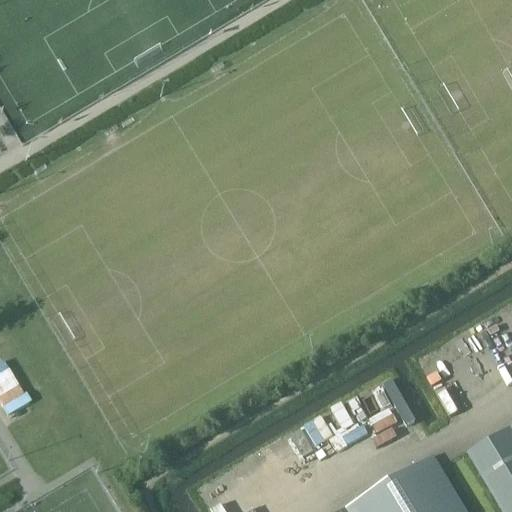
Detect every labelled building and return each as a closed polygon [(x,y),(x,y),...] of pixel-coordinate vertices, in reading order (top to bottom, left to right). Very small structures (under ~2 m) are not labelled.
[(511,336),(508,329),(422,380),(442,414),(511,372),(511,336)] [(10,368),(0,373),(0,399),(8,414),(30,401),(10,368)] [(393,397),(307,449),(328,483),(414,431),(393,397)] [(511,511),(511,435),(509,431),(467,455),(501,511),(511,511)] [(277,511),(258,478),(206,509),(207,511),(277,511)] [(459,511),(443,484),(395,511),(459,511)]
